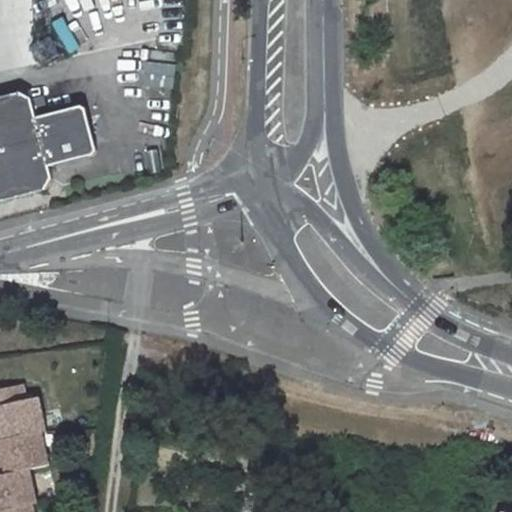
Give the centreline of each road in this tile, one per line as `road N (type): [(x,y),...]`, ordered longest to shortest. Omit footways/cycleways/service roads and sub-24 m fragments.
road 1 (secondary): [(271,184),(295,246),(341,313),(386,343),(511,375)]
road 2 (unclassified): [(271,184),(0,256)]
road 3 (secondary): [(412,311),(349,197),(325,87)]
road 4 (unclassified): [(412,311),(292,194),(271,184)]
road 5 (secondary): [(270,0),(271,184)]
road 6 (unknown): [(0,81),(54,68),(79,71),(104,110),(102,160)]
